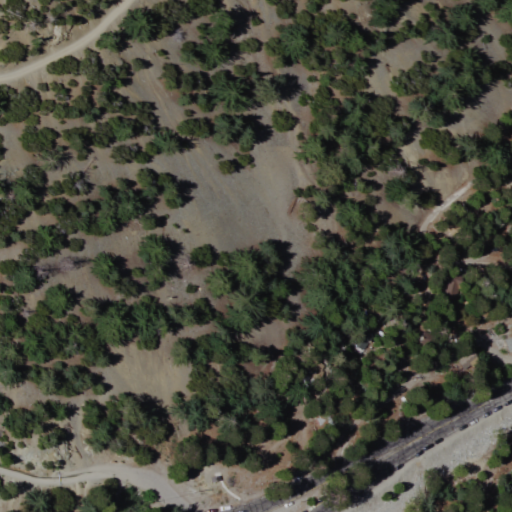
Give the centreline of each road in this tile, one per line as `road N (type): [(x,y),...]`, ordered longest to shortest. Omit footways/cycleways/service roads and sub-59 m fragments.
road 1 (tertiary): [(439,431),(232,511)]
road 2 (track): [(0,76),(81,42),(124,0)]
road 3 (tertiary): [(324,511),(439,431)]
